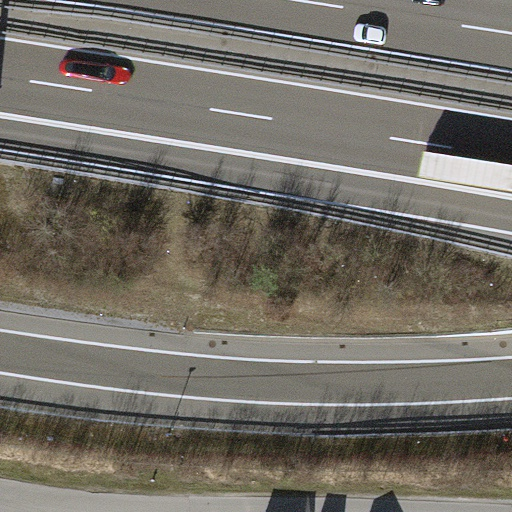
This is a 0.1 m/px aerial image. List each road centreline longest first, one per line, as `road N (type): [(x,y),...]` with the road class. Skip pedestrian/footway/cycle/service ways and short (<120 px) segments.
road 1 (motorway): [(0,76),(511,158)]
road 2 (motorway): [(0,134),(511,216)]
road 3 (motorway): [(0,351),(267,381),(511,378)]
road 4 (motorway): [(511,33),(295,0)]
